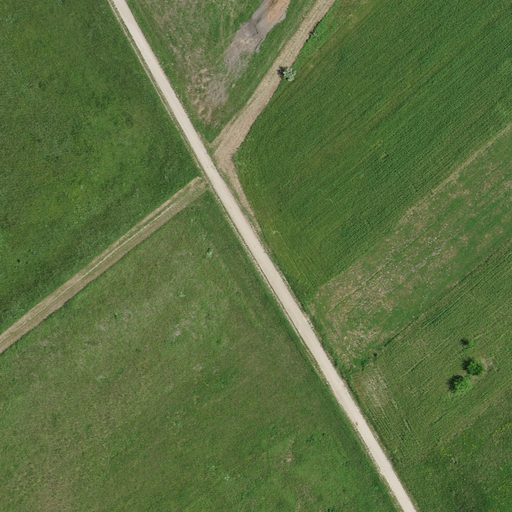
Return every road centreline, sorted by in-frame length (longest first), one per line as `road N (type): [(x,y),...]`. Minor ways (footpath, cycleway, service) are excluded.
road 1 (track): [(119,0),(411,511)]
road 2 (track): [(0,327),(230,140),(323,0)]
